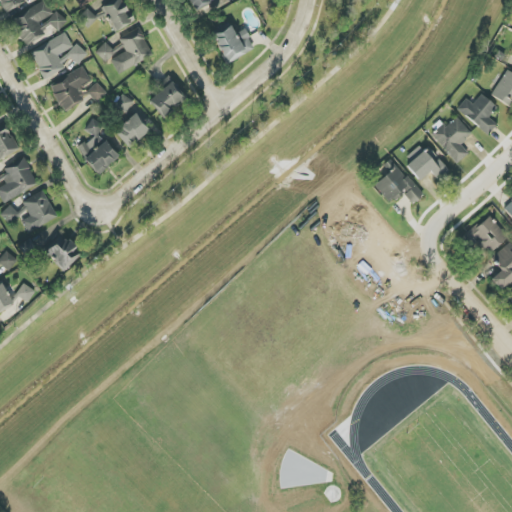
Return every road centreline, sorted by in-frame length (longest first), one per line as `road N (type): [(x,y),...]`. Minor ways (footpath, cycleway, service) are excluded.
road 1 (residential): [(97,205),(109,207),(272,68),(299,31),(307,0)]
road 2 (residential): [(511,355),(431,256),(435,230),(511,150)]
road 3 (residential): [(0,58),(81,197),(97,205)]
road 4 (residential): [(221,112),(156,0)]
